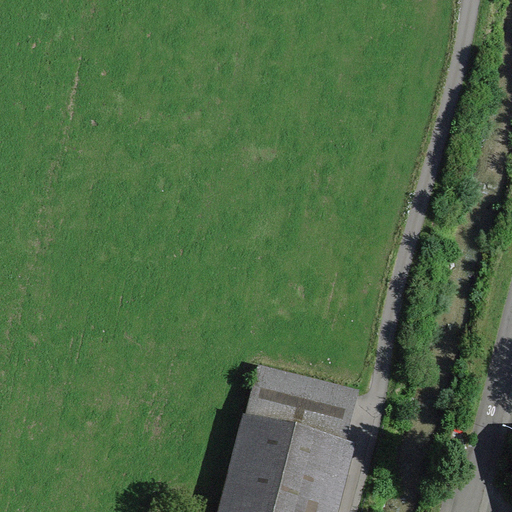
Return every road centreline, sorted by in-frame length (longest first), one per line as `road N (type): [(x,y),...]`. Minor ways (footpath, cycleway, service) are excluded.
road 1 (track): [(474,0),(350,511)]
road 2 (residential): [(471,511),(511,340)]
